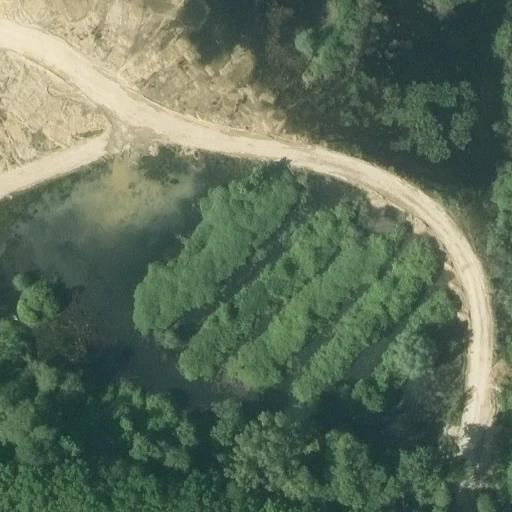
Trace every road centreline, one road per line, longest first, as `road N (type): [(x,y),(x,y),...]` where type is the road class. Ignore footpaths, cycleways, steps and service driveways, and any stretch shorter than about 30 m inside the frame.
road 1 (track): [(491,511),(470,435),(474,302),(438,231),(351,176),(140,128),(0,191)]
road 2 (track): [(0,39),(116,97),(140,128)]
